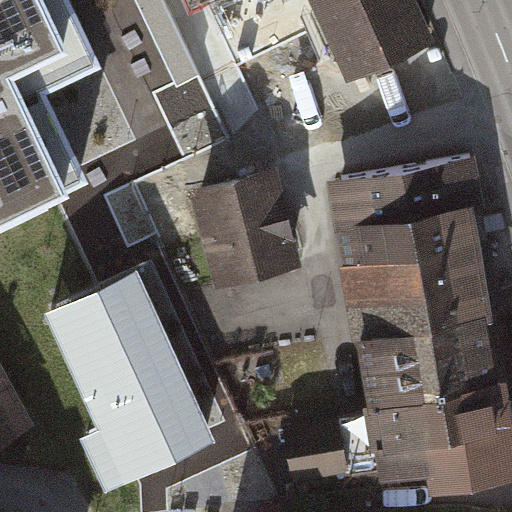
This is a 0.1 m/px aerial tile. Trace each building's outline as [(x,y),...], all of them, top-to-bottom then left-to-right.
[(39,0),(0,0),(0,205),(3,211),(43,192),(40,186),(82,166),(27,51),(63,33),(47,0),(44,0),(41,2),(39,0)] [(410,0),(324,0),(355,67),(426,34),(410,0)] [(479,201),(471,155),(343,176),(351,224),(354,224),(360,259),(419,249),(413,212),(470,203),(479,201)] [(192,186),(184,167),(157,180),(165,198),(192,186)] [(271,171),(204,189),(225,269),(292,252),(271,171)] [(470,203),(413,212),(419,249),(431,319),(488,309),(470,203)] [(419,249),(360,259),(372,329),(431,319),(419,249)] [(209,428),(151,303),(68,340),(126,466),(209,428)] [(431,319),(372,329),(383,396),(499,376),(488,309),(431,319)] [(0,427),(24,414),(0,368),(0,427)] [(511,452),(504,402),(499,376),(383,396),(385,409),(337,417),(338,420),(288,428),(295,470),(347,461),(348,469),(432,455),(436,474),(511,460),(511,452)] [(283,511),(283,501),(260,502),(260,511),(283,511)]
